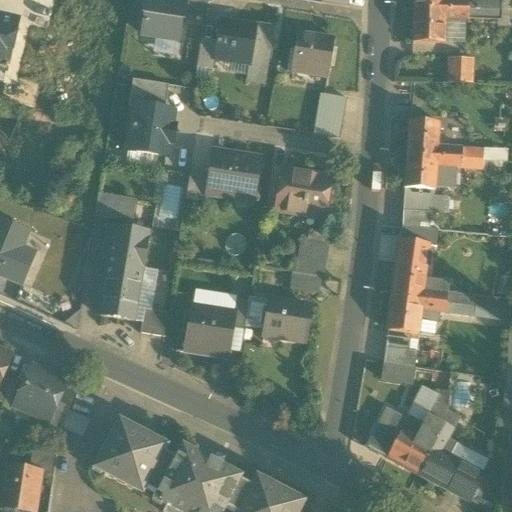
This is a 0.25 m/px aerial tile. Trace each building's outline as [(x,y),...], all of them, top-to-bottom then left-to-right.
[(174,42),(177,43),(180,25),(181,25),(185,0),(182,0),(140,0),(139,9),(143,10),(142,19),(144,19),(141,37),(154,39),(174,42)] [(346,9),(347,0),(320,0),(320,5),(346,9)] [(412,0),(413,10),(443,11),(443,1),(450,1),(449,0),(412,0)] [(443,11),(467,11),(468,1),(450,1),(443,1),(443,11)] [(500,12),(511,12),(511,2),(501,2),(476,2),(468,1),(467,11),(500,12)] [(442,21),(443,11),(413,10),(412,45),(442,45),(442,41),(445,41),(445,30),(442,30),(442,21)] [(466,22),(467,22),(467,11),(443,11),(442,21),(466,22)] [(500,12),(467,11),(467,22),(500,23),(500,12)] [(511,12),(500,12),(500,23),(499,30),(511,30),(511,12)] [(0,64),(7,66),(13,42),(11,42),(15,24),(0,20),(0,64)] [(465,46),(466,22),(442,21),(442,30),(445,30),(445,41),(442,41),(442,45),(465,46)] [(216,60),(248,65),(249,66),(255,31),(253,30),(220,25),(216,45),(214,60),(216,60)] [(254,26),(253,30),(255,31),(249,66),(248,65),(245,79),(245,84),(264,87),(273,29),(254,26)] [(291,74),(326,80),(333,43),(298,37),(291,74)] [(174,42),(154,39),(152,54),(172,57),(174,42)] [(213,74),(216,60),(214,60),(216,45),(200,43),(196,71),(209,73),(213,74)] [(216,60),(213,74),(245,79),(248,65),(216,60)] [(444,85),(469,86),(470,62),(445,61),(444,85)] [(209,73),(196,71),(194,82),(208,85),(209,73)] [(134,108),(163,112),(167,87),(132,82),(128,108),(134,109),(134,108)] [(320,96),(317,113),(343,117),(345,100),(320,96)] [(163,112),(134,108),(134,109),(127,153),(157,158),(166,159),(168,146),(171,146),(174,128),(170,127),(173,114),(163,112)] [(317,113),(315,125),(341,129),(343,117),(317,113)] [(408,123),(405,156),(436,159),(437,149),(438,125),(408,123)] [(339,141),(341,129),(315,125),(313,137),(339,141)] [(436,159),(460,161),(461,151),(437,149),(436,159)] [(483,152),(482,162),(506,164),(507,152),(483,150),(483,152)] [(483,152),(461,151),(460,161),(482,162),(483,152)] [(157,158),(127,153),(125,167),(155,172),(157,158)] [(205,200),(224,203),(225,196),(254,201),(260,162),(210,154),(209,162),(206,180),(203,200),(205,200)] [(435,169),(436,159),(405,156),(403,191),(433,193),(433,191),(435,169)] [(189,177),(206,180),(209,162),(192,159),(189,177)] [(458,171),(460,171),(460,161),(436,159),(435,169),(458,171)] [(482,162),(460,161),(460,171),(481,172),(482,162)] [(456,193),(458,171),(435,169),(433,191),(456,193)] [(320,223),(321,223),(329,177),(328,177),(327,180),(284,173),(285,170),(283,170),(276,216),(277,216),(278,213),(321,220),(320,223)] [(328,177),(285,170),(284,173),(327,180),(328,177)] [(185,203),(204,206),(205,200),(203,200),(206,180),(189,177),(185,203)] [(429,215),(442,216),(443,201),(433,200),(433,193),(403,191),(403,197),(430,199),(429,215)] [(117,217),(120,200),(98,196),(95,214),(117,217)] [(402,213),(429,215),(430,199),(403,197),(402,213)] [(117,217),(128,219),(131,201),(120,200),(117,217)] [(278,213),(277,216),(320,223),(321,220),(278,213)] [(429,215),(402,213),(401,228),(428,231),(429,215)] [(133,219),(115,220),(115,229),(133,228),(133,219)] [(0,276),(21,285),(34,255),(20,249),(26,233),(0,222),(0,276)] [(401,228),(399,243),(425,247),(435,249),(437,232),(428,231),(401,228)] [(106,229),(100,266),(141,273),(141,271),(147,235),(106,229)] [(301,240),(297,263),(323,267),(327,244),(301,240)] [(423,262),(425,247),(399,243),(397,259),(423,262)] [(396,264),(422,268),(423,262),(397,259),(396,264)] [(321,280),(323,267),(297,263),(294,263),(292,275),(318,279),(321,280)] [(391,298),(421,302),(422,292),(424,281),(425,268),(422,268),(396,264),(391,298)] [(133,323),(141,273),(100,266),(97,282),(104,283),(100,307),(98,318),(133,323)] [(141,273),(133,323),(141,324),(143,312),(152,313),(158,273),(141,271),(141,273)] [(316,294),(318,279),(292,275),(289,289),(316,294)] [(424,281),(422,292),(446,295),(447,285),(424,281)] [(94,306),(100,307),(104,283),(97,282),(94,306)] [(196,292),(192,312),(192,316),(232,322),(233,318),(235,302),(236,299),(196,292)] [(447,295),(446,295),(422,292),(421,302),(446,305),(447,295)] [(447,295),(446,305),(508,313),(509,304),(447,295)] [(250,298),(249,304),(245,332),(262,335),(268,302),(250,298)] [(420,312),(421,302),(391,298),(386,332),(416,336),(417,332),(418,332),(419,321),(436,323),(437,314),(420,312)] [(233,331),(245,332),(249,304),(235,302),(233,318),(235,318),(233,331)] [(276,340),(304,345),(310,312),(286,307),(287,305),(268,302),(262,335),(262,337),(265,338),(265,335),(277,337),(276,340)] [(444,315),(444,314),(446,305),(421,302),(420,312),(437,314),(444,315)] [(508,313),(446,305),(444,314),(508,323),(508,313)] [(139,335),(162,339),(166,315),(152,313),(143,312),(141,324),(139,335)] [(207,359),(228,362),(229,352),(233,331),(235,318),(233,318),(232,322),(192,316),(192,312),(190,312),(183,355),(186,356),(186,352),(208,355),(207,359)] [(419,321),(418,332),(417,332),(416,336),(434,338),(436,323),(419,321)] [(245,332),(233,331),(229,352),(241,354),(245,332)] [(386,338),(383,364),(412,369),(414,353),(408,352),(409,341),(386,338)] [(408,352),(414,353),(416,353),(417,342),(409,341),(408,352)] [(0,381),(1,379),(11,357),(0,351),(0,381)] [(413,369),(412,369),(383,364),(380,382),(410,387),(413,369)] [(46,423),(47,423),(56,403),(65,384),(53,378),(53,375),(46,372),(43,374),(32,369),(23,389),(14,408),(15,409),(32,417),(34,412),(47,418),(45,423),(46,423)] [(0,405),(2,406),(12,384),(1,379),(0,381),(0,405)] [(23,389),(12,384),(2,406),(0,410),(0,413),(10,419),(15,409),(14,408),(23,389)] [(430,420),(436,408),(434,407),(438,397),(435,395),(421,388),(405,419),(410,422),(425,430),(430,420)] [(436,408),(446,414),(448,393),(435,392),(435,395),(438,397),(434,407),(436,408)] [(43,430),(58,436),(61,428),(67,414),(69,409),(56,403),(47,423),(46,423),(43,430)] [(436,408),(430,420),(435,423),(443,427),(446,421),(446,414),(436,408)] [(32,417),(45,423),(47,418),(34,412),(32,417)] [(61,428),(81,437),(87,422),(67,414),(61,428)] [(417,476),(431,449),(423,445),(430,432),(425,430),(410,422),(408,425),(387,414),(377,431),(387,436),(377,455),(417,476)] [(447,441),(448,442),(459,420),(446,414),(446,421),(443,427),(452,432),(447,441)] [(425,430),(430,432),(435,423),(430,420),(425,430)] [(443,427),(435,423),(430,432),(423,445),(431,449),(443,427)] [(119,425),(115,433),(122,437),(127,429),(119,425)] [(431,449),(440,454),(447,441),(452,432),(443,427),(431,449)] [(160,505),(165,508),(173,511),(221,511),(223,509),(229,511),(296,511),(290,508),(294,501),(256,481),(251,489),(237,482),(238,480),(181,451),(176,462),(162,454),(165,449),(127,429),(122,437),(115,433),(98,465),(103,468),(100,474),(141,495),(144,489),(163,500),(160,505)] [(367,450),(377,455),(387,436),(377,431),(367,450)] [(448,442),(447,441),(440,454),(448,458),(454,446),(448,442)] [(488,463),(454,446),(448,458),(461,465),(470,470),(481,476),(488,463)] [(461,465),(448,458),(440,454),(431,449),(417,476),(447,492),(461,465)] [(39,475),(52,478),(56,453),(31,455),(28,473),(40,474),(39,475)] [(470,470),(461,465),(447,492),(456,496),(470,470)] [(0,506),(0,508),(22,511),(33,511),(39,475),(40,474),(28,473),(6,469),(0,506)] [(469,503),(469,502),(482,478),(483,477),(481,476),(470,470),(456,496),(469,503)] [(492,484),(482,478),(469,502),(487,511),(492,484)] [(297,511),(302,505),(294,501),(290,508),(296,511),(297,511)]
